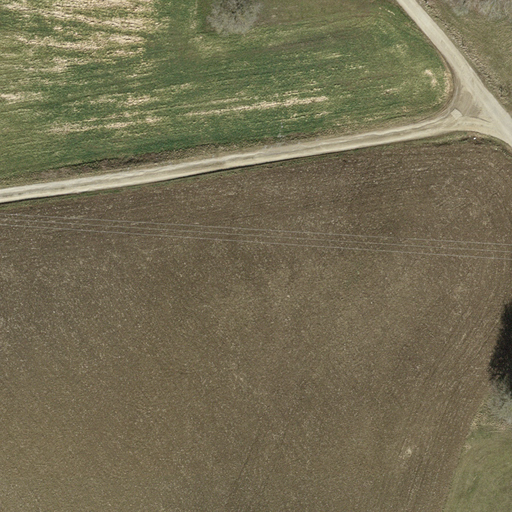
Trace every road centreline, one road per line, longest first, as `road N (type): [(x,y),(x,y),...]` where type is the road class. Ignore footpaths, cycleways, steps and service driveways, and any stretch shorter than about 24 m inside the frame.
road 1 (track): [(499,115),(0,201)]
road 2 (track): [(411,0),(511,131)]
